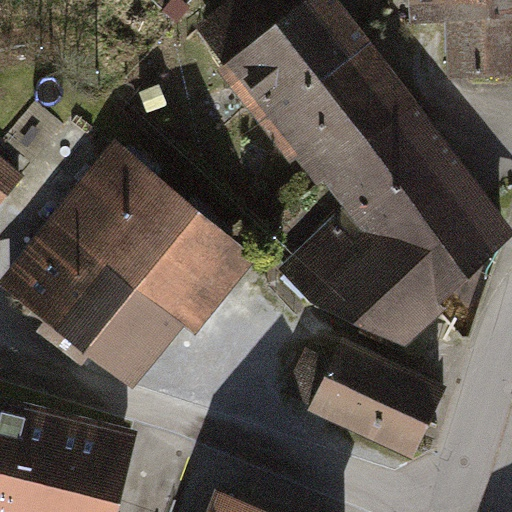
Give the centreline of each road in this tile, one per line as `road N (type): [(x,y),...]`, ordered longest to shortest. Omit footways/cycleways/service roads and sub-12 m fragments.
road 1 (unclassified): [(449,511),(0,355)]
road 2 (tertiary): [(449,511),(511,314)]
